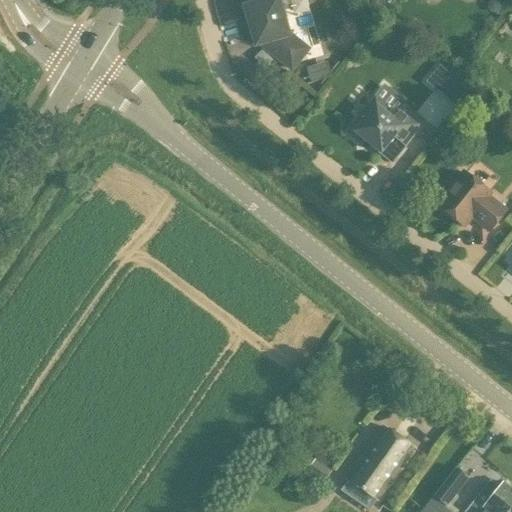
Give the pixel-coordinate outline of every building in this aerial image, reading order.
[(290,69),(306,49),(286,33),(277,2),(278,0),(250,0),(248,6),(243,7),(254,46),(259,44),(290,69)] [(310,83),(331,74),(325,59),(304,68),(310,83)] [(447,74),(434,89),(454,105),(466,89),(447,74)] [(346,133),(360,144),(363,140),(379,153),(392,138),(403,147),(421,125),(399,107),(390,118),(384,114),(387,110),(373,98),(362,112),(366,116),(361,122),(357,119),(346,133)] [(489,232),(505,212),(486,197),(488,194),(463,173),(460,176),(456,172),(441,190),(446,194),(436,206),(462,227),(470,216),(477,221),(476,222),(489,232)] [(382,426),(345,478),(376,501),(414,449),(382,426)] [(305,472),(323,484),(331,471),(314,460),(314,461),(296,450),(289,461),(306,471),(305,472)] [(456,468),(433,498),(443,506),(467,477),(456,468)] [(506,511),(511,505),(511,491),(502,483),(482,509),(484,511),(482,511),(506,511)]
